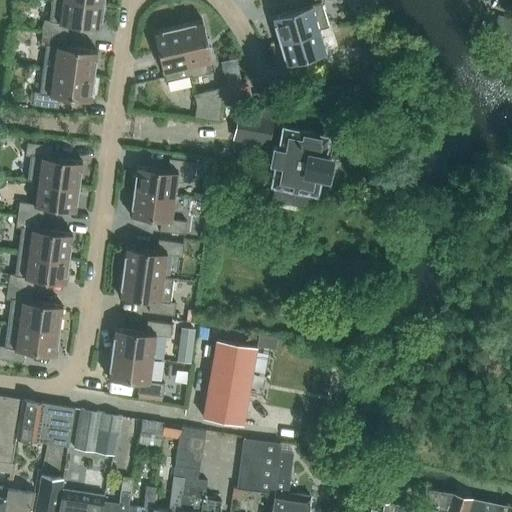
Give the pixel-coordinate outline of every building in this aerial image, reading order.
[(51,0),(49,20),(43,19),(42,31),(67,35),(69,24),(100,28),(103,3),(79,0),(51,0)] [(271,17),(278,40),(328,25),(321,1),(312,4),(312,5),(271,17)] [(511,20),(497,15),(489,40),(511,47),(511,20)] [(178,25),(189,76),(214,70),(212,61),(211,61),(202,19),(178,25)] [(189,76),(178,25),(153,31),(163,72),(165,82),(189,76)] [(328,26),(328,25),(278,40),(285,64),(326,52),(319,29),(328,26)] [(67,35),(42,31),(40,44),(45,45),(42,68),(94,75),(97,51),(65,46),(67,35)] [(388,58),(384,43),(360,49),(364,64),(388,58)] [(236,58),(220,61),(226,85),(241,82),(236,58)] [(39,92),(34,91),(32,104),(57,107),(59,96),(90,100),(94,75),(42,68),(39,92)] [(221,108),(222,101),(219,88),(193,94),(196,104),(221,108)] [(194,117),(219,121),(221,108),(196,104),(194,117)] [(275,111),(259,108),(258,113),(238,109),(232,140),(269,146),(275,111)] [(309,213),(313,193),(317,194),(321,173),(327,175),(330,157),(325,155),(329,135),(282,125),(278,146),(273,145),(269,163),(275,164),(271,185),(274,185),(270,205),(309,213)] [(27,179),(79,186),(82,161),(50,157),(52,145),(27,142),(25,155),(30,155),(27,179)] [(136,165),(132,190),(175,196),(176,182),(192,180),(194,161),(169,158),(167,169),(136,165)] [(79,186),(27,179),(27,180),(37,181),(33,203),(19,201),(17,214),(42,217),(44,206),(75,210),(79,186)] [(175,196),(132,190),(129,214),(161,219),(159,230),(184,234),(186,221),(171,219),(175,196)] [(42,217),(17,214),(15,227),(20,227),(17,251),(69,258),(72,233),(41,229),(42,217)] [(125,246),(121,271),(173,278),(173,277),(164,276),(167,253),(181,255),(183,242),(158,239),(156,251),(125,246)] [(69,258),(17,251),(14,274),(9,273),(7,286),(32,289),(34,278),(65,282),(69,258)] [(343,274),(320,270),(317,287),(340,291),(343,274)] [(170,301),(173,278),(121,271),(118,295),(150,300),(148,311),(173,315),(175,302),(170,301)] [(32,289),(7,286),(5,299),(11,299),(7,323),(59,330),(62,305),(31,301),(32,289)] [(330,296),(324,322),(372,332),(378,305),(339,297),(339,298),(330,296)] [(114,327),(110,352),(152,358),(156,334),(170,336),(172,324),(147,320),(145,332),(114,327)] [(59,330),(7,323),(4,346),(0,345),(0,358),(23,361),(24,350),(56,354),(59,330)] [(200,327),(198,338),(208,339),(209,328),(200,327)] [(259,334),(257,345),(275,349),(277,337),(259,334)] [(243,423),(257,345),(216,338),(202,416),(243,423)] [(179,350),(178,361),(190,363),(192,351),(179,350)] [(152,358),(110,352),(107,377),(139,381),(137,392),(162,396),(164,383),(149,381),(152,358)] [(0,470),(9,472),(16,437),(23,398),(0,394),(0,470)] [(68,445),(73,417),(75,407),(74,407),(23,398),(16,437),(56,444),(68,445)] [(122,415),(80,408),(74,448),(95,452),(98,432),(119,435),(122,415)] [(164,421),(142,418),(138,443),(160,446),(164,421)] [(166,423),(164,435),(179,439),(179,435),(181,425),(166,422),(166,423)] [(181,425),(179,435),(204,439),(205,429),(181,425)] [(179,439),(177,445),(202,449),(204,439),(179,435),(179,439)] [(280,455),(280,450),(282,442),(244,436),(242,449),(280,455)] [(177,445),(176,449),(176,454),(201,458),(202,449),(177,445)] [(278,468),(280,455),(242,449),(240,462),(278,468)] [(307,511),(311,496),(287,493),(288,491),(293,452),(280,450),(280,455),(278,468),(276,481),(275,489),(275,493),(274,493),(270,511),(307,511)] [(201,458),(176,454),(174,464),(199,468),(201,458)] [(276,481),(278,468),(240,462),(238,475),(276,481)] [(174,464),(173,475),(183,476),(198,478),(199,468),(174,464)] [(42,473),(34,511),(57,511),(61,490),(62,490),(64,477),(42,473)] [(104,500),(102,511),(128,511),(129,503),(130,496),(129,496),(130,492),(131,492),(133,477),(122,475),(119,502),(104,500)] [(182,485),(183,476),(173,475),(169,508),(178,509),(179,502),(182,485)] [(275,489),(276,481),(238,475),(236,488),(274,493),(275,493),(275,489)] [(206,488),(207,480),(198,478),(183,476),(182,485),(206,488)] [(393,482),(390,493),(408,498),(411,486),(393,482)] [(129,503),(128,511),(152,511),(154,506),(153,506),(154,486),(145,485),(143,505),(132,503),(133,497),(130,496),(129,503)] [(182,485),(179,502),(201,506),(199,511),(220,511),(223,501),(213,499),(205,497),(206,488),(182,485)] [(30,511),(32,502),(34,491),(28,490),(7,486),(3,511),(30,511)] [(415,511),(417,505),(418,505),(422,486),(420,486),(417,504),(395,501),(392,511),(415,511)] [(435,511),(436,509),(447,511),(454,492),(422,486),(418,505),(417,505),(415,511),(435,511)] [(101,511),(104,497),(100,497),(62,490),(61,490),(57,511),(101,511)] [(467,511),(472,497),(472,496),(454,492),(447,511),(446,511),(467,511)] [(392,511),(395,501),(372,497),(372,500),(368,502),(367,508),(369,511),(392,511)] [(505,511),(507,504),(472,497),(467,511),(505,511)]
